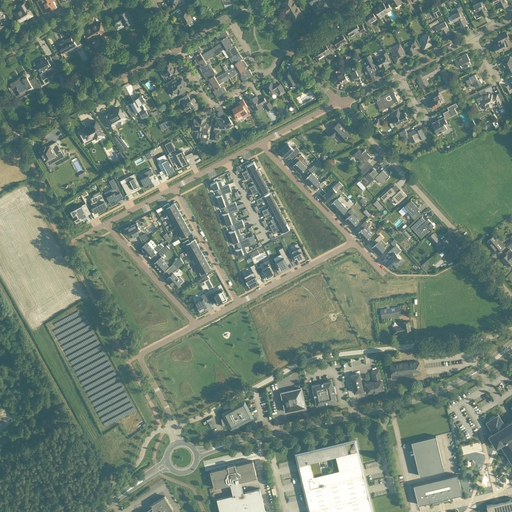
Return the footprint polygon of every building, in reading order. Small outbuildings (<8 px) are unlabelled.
[(38,0),(36,1),(41,9),(43,13),(48,11),(48,12),(57,7),(53,1),(54,0),(38,0)] [(300,10),(293,0),(287,0),(286,1),(282,3),(284,8),(283,8),(285,12),(286,11),(292,20),(302,14),(300,10)] [(328,7),(325,3),(323,0),(316,0),(318,3),(312,6),(313,8),(315,12),(316,11),(317,13),(323,9),(324,10),(328,7)] [(483,0),(478,3),(473,5),(476,11),(480,9),(483,15),(484,16),(486,15),(490,13),(489,13),(487,9),(483,0)] [(493,0),(494,3),(499,1),(503,8),(509,5),(509,4),(508,5),(505,0),(493,0)] [(33,15),(30,11),(27,6),(25,3),(19,6),(21,10),(15,13),(20,21),(27,17),(27,18),(33,15)] [(383,3),(374,9),(379,17),(383,15),(382,13),(388,10),(389,11),(392,9),(388,3),(385,5),(383,3)] [(184,25),(188,23),(190,26),(194,24),(192,20),(193,20),(192,20),(191,20),(187,13),(190,11),(188,7),(187,7),(186,5),(181,8),(184,13),(179,15),(184,25)] [(442,14),(437,6),(431,9),(436,18),(442,14)] [(461,6),(454,9),(456,13),(447,17),(450,23),(454,21),(458,19),(462,26),(469,23),(469,22),(467,23),(461,11),(463,10),(461,6)] [(365,16),(363,18),(365,22),(368,26),(371,24),(369,22),(376,18),(374,14),(371,9),(365,13),(367,16),(366,17),(365,16)] [(112,20),(117,30),(133,21),(127,10),(123,12),(124,13),(112,20)] [(345,27),(348,32),(350,35),(355,32),(355,33),(356,35),(359,32),(359,31),(361,30),(362,32),(366,30),(364,27),(361,23),(358,25),(355,20),(350,23),(350,24),(345,27)] [(452,33),(451,34),(445,21),(440,24),(437,20),(429,24),(433,31),(437,29),(438,32),(439,31),(441,34),(444,33),(446,37),(453,34),(452,33)] [(83,32),(86,36),(89,42),(98,37),(102,44),(109,40),(105,33),(106,33),(99,21),(89,27),(89,28),(83,32)] [(213,51),(232,40),(231,38),(230,38),(228,39),(227,36),(228,35),(224,29),(215,34),(218,39),(221,40),(222,42),(214,47),(212,48),(213,51)] [(338,35),(333,39),(337,46),(338,46),(340,45),(340,44),(342,43),(342,44),(343,44),(344,44),(345,44),(345,43),(345,42),(345,41),(347,40),(344,36),(341,32),(337,34),(338,35)] [(508,43),(506,39),(509,38),(506,32),(497,37),(499,42),(493,46),(494,47),(494,48),(495,51),(496,51),(497,53),(507,48),(505,44),(508,43)] [(431,45),(430,41),(433,40),(429,33),(422,36),(424,40),(421,41),(423,45),(422,45),(423,48),(424,48),(431,45)] [(63,39),(58,42),(61,48),(60,49),(62,52),(60,53),(64,60),(65,60),(64,59),(66,59),(71,56),(68,50),(81,43),(79,38),(73,41),(71,37),(64,41),(63,39)] [(239,52),(235,46),(233,47),(231,44),(233,43),(233,42),(232,40),(213,51),(215,54),(216,54),(216,55),(222,52),(221,51),(224,49),(229,58),(239,52)] [(414,54),(414,53),(417,52),(415,48),(418,46),(415,40),(409,43),(410,46),(406,48),(410,55),(411,55),(412,56),(414,54)] [(325,42),(319,46),(324,53),(325,55),(335,49),(333,45),(331,41),(326,44),(325,42)] [(404,59),(403,56),(405,54),(400,43),(392,47),(395,53),(392,55),(396,63),(404,59)] [(195,62),(211,53),(213,51),(212,48),(210,50),(202,54),(200,52),(201,49),(198,45),(189,50),(192,57),(194,56),(196,59),(194,60),(195,62)] [(324,53),(319,46),(309,52),(313,58),(314,57),(317,62),(320,61),(318,57),(324,53)] [(205,61),(213,56),(215,54),(213,51),(211,53),(195,62),(197,64),(199,63),(201,66),(199,67),(203,74),(212,68),(210,64),(206,63),(205,61)] [(242,63),(241,60),(243,59),(239,52),(229,58),(232,62),(235,63),(236,65),(228,70),(225,65),(223,66),(226,72),(228,75),(230,73),(246,64),(245,62),(244,62),(242,63)] [(389,66),(387,63),(391,61),(386,52),(382,54),(383,55),(376,59),(380,66),(381,66),(383,69),(389,66)] [(467,53),(454,59),(456,64),(457,65),(459,64),(462,63),(464,67),(464,68),(467,66),(471,64),(469,59),(470,59),(467,53)] [(63,67),(56,55),(56,54),(51,57),(50,56),(44,59),(43,57),(39,59),(41,62),(36,64),(39,69),(40,68),(42,71),(40,72),(41,73),(40,74),(43,78),(44,78),(57,70),(57,69),(59,69),(63,67)] [(375,65),(373,60),(370,55),(364,58),(367,65),(362,67),(368,77),(375,73),(372,67),(375,65)] [(506,58),(502,60),(506,69),(506,70),(507,72),(511,69),(511,59),(510,56),(506,58)] [(361,73),(357,65),(354,58),(350,60),(352,68),(354,71),(350,73),(352,77),(352,79),(354,78),(355,82),(361,80),(360,76),(359,74),(361,73)] [(163,69),(162,70),(165,76),(163,78),(165,81),(169,79),(169,78),(178,73),(176,68),(174,69),(169,62),(165,64),(164,65),(165,67),(163,68),(163,69)] [(247,66),(246,64),(228,75),(229,78),(240,71),(241,74),(241,77),(243,81),(253,76),(249,69),(247,70),(245,67),(247,66)] [(426,77),(436,72),(433,66),(416,75),(420,83),(419,83),(421,88),(429,83),(426,77)] [(347,78),(349,77),(344,67),(338,70),(339,73),(333,76),(336,83),(340,81),(342,84),(348,81),(347,78)] [(210,86),(226,76),(228,75),(226,72),(216,78),(214,76),(215,72),(212,68),(203,74),(207,80),(209,79),(210,82),(209,83),(208,84),(210,86)] [(446,84),(451,81),(445,68),(440,71),(446,84)] [(283,75),(285,78),(283,79),(286,85),(289,84),(290,86),(294,84),(295,87),(301,83),(298,78),(296,80),(294,76),(295,76),(291,70),(283,75)] [(468,75),(464,77),(468,84),(469,85),(470,85),(470,86),(471,86),(472,86),(473,86),(474,86),(475,86),(482,83),(480,79),(478,79),(477,78),(479,77),(477,73),(472,75),(469,77),(468,75)] [(228,80),(227,79),(229,78),(228,75),(226,76),(210,86),(211,88),(213,87),(215,90),(213,91),(217,97),(226,92),(224,87),(221,86),(219,84),(224,81),(224,82),(228,80)] [(11,86),(9,88),(12,93),(18,89),(20,93),(22,96),(29,92),(28,91),(33,88),(34,90),(40,87),(39,85),(33,88),(29,81),(26,76),(20,80),(19,78),(10,83),(11,86)] [(185,83),(182,78),(177,82),(176,80),(166,86),(172,95),(177,92),(179,94),(185,91),(182,85),(185,83)] [(285,92),(281,85),(280,84),(277,85),(275,82),(273,84),(271,82),(265,86),(267,90),(270,95),(276,92),(277,93),(278,93),(279,95),(281,94),(285,92)] [(392,87),(375,96),(380,106),(384,104),(385,107),(398,100),(395,94),(392,87)] [(433,108),(437,106),(441,104),(438,100),(442,99),(438,92),(431,96),(433,99),(429,101),(433,108)] [(497,107),(500,113),(505,110),(500,100),(503,99),(500,93),(497,94),(493,96),(493,95),(490,95),(489,93),(482,96),(482,94),(476,98),(479,104),(482,102),(485,109),(492,106),(493,109),(497,107)] [(138,113),(139,112),(141,115),(147,112),(141,101),(144,99),(142,95),(133,100),(134,102),(131,104),(131,103),(126,105),(128,109),(127,110),(132,116),(139,113),(138,113)] [(266,101),(266,100),(263,96),(258,99),(256,96),(249,100),(255,109),(262,105),(261,105),(266,101)] [(199,107),(194,99),(194,98),(191,100),(189,97),(184,99),(182,101),(184,105),(186,104),(187,106),(184,107),(187,112),(192,109),(191,107),(192,106),(195,109),(199,107)] [(234,113),(231,115),(233,117),(235,116),(241,113),(243,117),(248,114),(245,108),(247,107),(245,103),(243,99),(237,102),(239,105),(232,108),(234,111),(233,112),(234,113)] [(270,101),(264,105),(267,111),(273,107),(270,101)] [(445,119),(457,114),(455,108),(458,107),(456,103),(447,107),(449,110),(443,113),(445,116),(432,123),(434,127),(435,126),(436,128),(434,129),(437,134),(447,129),(444,124),(447,123),(445,119)] [(104,116),(111,128),(116,126),(114,123),(120,120),(121,121),(127,118),(124,111),(122,112),(120,107),(115,110),(115,111),(109,114),(109,113),(104,116)] [(398,108),(391,112),(394,116),(393,117),(395,121),(393,122),(396,127),(398,126),(397,125),(397,124),(400,122),(401,123),(406,120),(407,122),(408,121),(406,115),(407,115),(405,111),(404,111),(405,111),(400,114),(398,108)] [(212,129),(210,139),(213,140),(214,141),(217,141),(220,140),(220,137),(219,135),(220,130),(218,129),(219,128),(220,128),(222,129),(223,128),(224,129),(226,128),(228,127),(233,124),(228,116),(227,117),(226,117),(224,118),(225,119),(224,119),(222,120),(221,119),(222,119),(215,117),(213,129),(212,129)] [(205,125),(205,124),(206,121),(205,121),(205,118),(198,117),(198,119),(194,119),(192,127),(196,127),(196,131),(200,132),(201,133),(200,137),(199,138),(198,140),(199,142),(203,142),(205,141),(207,141),(207,144),(210,126),(205,125)] [(103,134),(96,120),(89,124),(90,127),(83,131),(84,132),(80,134),(85,144),(91,140),(89,137),(95,134),(97,138),(103,134)] [(163,127),(165,129),(170,125),(166,120),(161,125),(163,127)] [(331,130),(328,133),(333,137),(335,134),(339,138),(342,141),(343,140),(344,139),(345,140),(348,137),(347,136),(349,135),(345,130),(344,128),(338,122),(331,129),(331,130)] [(426,137),(421,128),(415,131),(414,130),(407,133),(407,132),(405,134),(407,138),(409,137),(412,143),(415,141),(415,140),(421,137),(422,139),(426,137)] [(121,138),(117,142),(123,150),(128,147),(121,138)] [(171,140),(165,144),(170,153),(167,154),(173,165),(175,164),(176,164),(180,162),(182,166),(183,166),(189,163),(187,158),(193,155),(194,155),(192,151),(192,152),(185,155),(182,150),(176,153),(170,141),(171,141),(171,140)] [(60,148),(56,142),(46,147),(45,146),(41,149),(41,150),(40,150),(46,160),(52,157),(55,161),(64,156),(60,150),(59,150),(58,149),(60,148)] [(285,157),(290,153),(294,157),(300,151),(296,146),(293,149),(288,143),(285,146),(284,146),(283,147),(283,148),(280,151),(285,157)] [(359,149),(354,154),(357,157),(360,160),(361,162),(358,165),(362,170),(361,171),(364,174),(369,169),(366,166),(370,163),(367,160),(370,156),(365,151),(365,150),(365,149),(362,152),(359,149)] [(165,154),(157,158),(159,163),(162,162),(165,168),(159,171),(161,175),(165,173),(166,173),(166,172),(167,172),(168,174),(174,171),(167,159),(168,159),(168,158),(167,159),(165,154)] [(292,161),(295,164),(294,164),(294,165),(293,165),(294,166),(296,168),(297,169),(296,169),(299,172),(299,171),(300,172),(307,165),(303,160),(305,158),(301,154),(298,157),(297,156),(292,161)] [(318,159),(308,169),(311,172),(317,167),(314,164),(316,162),(320,165),(322,163),(318,159)] [(244,176),(257,169),(256,167),(257,167),(254,161),(245,166),(247,170),(242,173),(244,176)] [(146,175),(140,178),(144,186),(148,185),(152,182),(149,176),(153,174),(151,169),(144,172),(146,175)] [(251,177),(253,180),(262,176),(259,170),(258,171),(257,169),(244,176),(246,180),(251,177)] [(368,172),(359,180),(366,187),(376,177),(379,180),(382,183),(385,180),(389,176),(383,171),(384,170),(383,170),(379,174),(377,172),(374,169),(371,173),(370,173),(368,172)] [(307,178),(306,178),(309,181),(311,183),(310,184),(311,185),(312,184),(315,187),(320,182),(317,180),(318,179),(312,172),(307,178)] [(122,183),(121,183),(128,195),(132,193),(132,191),(137,189),(138,190),(142,188),(134,173),(133,174),(134,174),(128,177),(133,185),(129,187),(126,181),(122,183)] [(251,190),(265,183),(264,182),(264,181),(262,176),(253,180),(253,181),(255,180),(257,183),(249,187),(251,190)] [(112,188),(104,192),(111,204),(112,203),(123,197),(122,195),(113,178),(109,180),(112,188)] [(217,192),(230,187),(229,183),(223,186),(221,180),(217,182),(217,181),(210,184),(213,190),(217,188),(218,191),(217,192)] [(260,195),(269,190),(266,185),(265,185),(265,183),(251,190),(253,194),(258,191),(260,195)] [(335,185),(323,196),(327,201),(330,198),(331,198),(330,197),(335,193),(336,195),(341,191),(335,185)] [(231,191),(230,187),(217,192),(218,192),(219,195),(215,196),(217,202),(227,198),(225,193),(231,191)] [(391,187),(380,197),(384,201),(391,196),(393,198),(398,203),(407,195),(403,191),(401,189),(400,189),(396,193),(391,187)] [(94,196),(90,198),(92,202),(91,203),(93,207),(92,207),(94,213),(107,206),(107,205),(107,204),(101,192),(100,193),(101,194),(94,197),(94,196)] [(266,200),(268,203),(274,200),(271,194),(271,195),(269,193),(256,200),(258,203),(266,200)] [(229,203),(227,198),(217,202),(219,208),(223,206),(225,209),(224,209),(224,210),(237,205),(235,201),(229,203)] [(353,203),(349,199),(346,202),(343,199),(340,202),(337,199),(331,204),(341,215),(353,203)] [(264,214),(277,207),(276,205),(277,205),(274,200),(268,203),(269,207),(262,211),(264,214)] [(404,206),(401,208),(405,213),(408,211),(412,215),(411,216),(414,219),(420,213),(415,207),(416,206),(411,201),(404,207),(404,206)] [(81,205),(68,212),(71,216),(73,215),(76,222),(85,217),(88,216),(87,215),(91,213),(85,203),(81,205)] [(167,214),(177,208),(175,203),(170,206),(168,203),(162,206),(167,214)] [(238,209),(237,205),(224,210),(225,210),(226,213),(222,214),(224,220),(234,216),(232,211),(238,209)] [(273,218),(273,219),(282,214),(279,209),(278,209),(277,207),(264,214),(266,218),(273,214),(275,217),(273,218)] [(169,218),(180,213),(177,208),(167,214),(169,218)] [(358,221),(353,215),(355,213),(351,209),(345,215),(347,217),(345,219),(348,222),(350,224),(352,226),(358,221)] [(172,223),(183,217),(180,213),(169,218),(172,223)] [(272,229),(285,222),(284,220),(285,219),(282,214),(273,219),(275,222),(270,225),(272,229)] [(236,221),(234,216),(224,220),(226,225),(230,224),(231,227),(230,227),(230,228),(243,223),(242,219),(236,221)] [(175,228),(185,222),(183,217),(172,223),(174,222),(177,226),(174,228),(175,228)] [(411,227),(419,235),(423,230),(426,233),(433,227),(434,225),(432,223),(433,223),(432,221),(431,222),(428,219),(426,221),(422,217),(411,227)] [(371,234),(366,228),(369,224),(366,220),(361,226),(363,228),(358,233),(363,238),(362,238),(365,241),(367,239),(366,239),(371,234)] [(177,233),(188,227),(185,222),(175,228),(177,233)] [(286,223),(285,222),(272,229),(273,232),(279,229),(281,233),(290,229),(287,223),(286,223)] [(138,224),(137,223),(124,229),(126,234),(127,233),(128,235),(132,233),(134,237),(138,235),(136,230),(140,228),(138,224)] [(245,227),(243,223),(230,228),(231,227),(232,230),(228,232),(230,238),(241,234),(239,229),(245,227)] [(186,234),(191,232),(188,227),(177,233),(181,240),(187,237),(186,234)] [(143,234),(139,236),(142,242),(148,237),(148,236),(147,236),(146,233),(144,234),(143,234)] [(444,243),(447,246),(453,240),(452,239),(453,239),(452,238),(451,238),(449,235),(446,238),(445,237),(442,240),(441,242),(432,233),(429,237),(437,245),(438,244),(439,245),(441,244),(442,245),(444,243)] [(242,239),(241,234),(230,238),(232,243),(237,242),(238,245),(237,245),(250,241),(248,237),(242,239)] [(376,243),(372,247),(378,254),(385,248),(379,241),(383,238),(380,234),(373,240),(376,243)] [(495,235),(493,236),(487,241),(497,253),(505,246),(497,240),(498,239),(496,235),(495,235)] [(187,250),(197,244),(195,239),(190,242),(188,239),(183,242),(187,250)] [(458,246),(453,240),(447,246),(443,250),(448,255),(444,258),(448,262),(458,257),(453,251),(458,246)] [(251,244),(250,241),(237,245),(237,246),(238,245),(239,248),(235,250),(237,256),(247,252),(245,247),(251,244)] [(148,255),(149,254),(152,257),(164,245),(161,242),(159,244),(159,243),(154,248),(149,242),(148,243),(147,242),(141,248),(144,251),(143,252),(147,256),(148,255)] [(292,250),(288,252),(293,261),(294,261),(293,260),(298,258),(299,261),(305,258),(299,247),(297,243),(295,244),(297,248),(292,251),(292,250)] [(189,255),(200,249),(197,244),(187,250),(189,255)] [(385,261),(391,268),(393,266),(394,268),(399,264),(397,262),(401,259),(396,254),(401,250),(396,244),(388,252),(391,256),(385,261)] [(154,264),(161,272),(168,266),(162,259),(166,256),(164,254),(170,248),(167,245),(159,252),(162,256),(154,264)] [(283,257),(275,261),(278,266),(278,265),(281,270),(286,268),(285,267),(288,265),(287,264),(290,262),(282,247),(279,249),(283,257)] [(511,251),(511,250),(510,248),(505,252),(507,254),(502,259),(508,266),(511,264),(511,265),(511,251)] [(194,258),(203,254),(200,249),(189,255),(192,254),(194,258)] [(195,264),(205,258),(203,254),(194,258),(197,263),(194,264),(195,264)] [(197,269),(208,263),(205,258),(195,264),(197,269)] [(266,267),(262,269),(264,273),(263,274),(265,278),(273,274),(272,273),(274,272),(270,266),(274,264),(270,258),(266,260),(267,263),(265,265),(266,267)] [(174,263),(165,271),(169,275),(167,277),(171,281),(171,282),(175,287),(178,283),(180,285),(184,281),(180,276),(179,278),(172,271),(178,266),(177,266),(177,267),(174,263)] [(211,268),(208,263),(197,269),(201,276),(207,273),(206,271),(211,268)] [(253,271),(244,276),(246,280),(249,287),(258,282),(256,279),(257,278),(255,275),(259,273),(254,264),(250,266),(253,271)] [(207,275),(198,280),(200,283),(209,278),(207,275)] [(217,289),(207,295),(212,304),(212,303),(216,300),(217,302),(218,301),(219,303),(220,302),(227,298),(223,290),(218,292),(217,289)] [(203,298),(196,301),(198,305),(197,306),(201,312),(207,309),(205,306),(207,305),(205,302),(208,300),(205,293),(201,295),(203,298)] [(400,306),(380,310),(381,318),(402,314),(400,306)] [(411,330),(409,321),(402,322),(403,324),(393,326),(394,333),(405,331),(411,330)] [(419,361),(404,363),(390,365),(391,374),(391,375),(392,379),(396,378),(406,377),(413,376),(412,372),(420,371),(419,361)] [(382,380),(381,381),(379,370),(372,371),(374,382),(365,384),(367,392),(374,391),(374,392),(377,391),(377,390),(383,389),(382,380)] [(354,392),(363,390),(359,374),(351,375),(354,392)] [(333,387),(332,381),(312,385),(314,392),(312,392),(314,399),(315,398),(317,405),(336,400),(335,394),(336,394),(334,387),(333,387)] [(286,411),(306,407),(301,388),(281,392),(286,411)] [(5,415),(11,410),(0,395),(0,405),(1,408),(0,409),(5,415)] [(239,422),(249,420),(249,417),(251,416),(247,408),(246,403),(244,404),(244,403),(239,405),(238,403),(222,412),(223,415),(225,414),(226,416),(221,418),(223,426),(231,424),(232,426),(239,422)] [(511,421),(509,423),(505,426),(498,415),(495,417),(494,416),(490,419),(490,420),(487,422),(494,433),(490,435),(492,438),(490,440),(493,444),(494,443),(497,446),(501,444),(511,462),(511,421)] [(420,475),(444,470),(436,435),(411,441),(413,446),(412,446),(414,451),(415,456),(417,465),(417,466),(419,475),(420,475)] [(348,457),(347,453),(349,453),(355,440),(297,454),(298,459),(299,465),(303,464),(304,467),(301,468),(302,471),(304,470),(306,477),(303,478),(310,511),(372,511),(361,464),(350,467),(349,460),(351,459),(350,456),(348,457)] [(265,511),(260,488),(243,492),(241,481),(257,477),(253,460),(235,465),(235,463),(228,465),(228,466),(210,471),(214,487),(231,484),(233,495),(217,499),(220,511),(265,511)] [(457,474),(414,485),(418,504),(423,503),(429,502),(428,502),(431,501),(438,500),(443,498),(450,497),(452,496),(458,495),(462,494),(457,474)] [(166,511),(173,508),(165,496),(152,504),(153,505),(151,506),(153,508),(150,511),(147,511),(145,511),(146,511),(145,511),(166,511)] [(511,511),(511,498),(487,505),(488,511),(511,511)]
